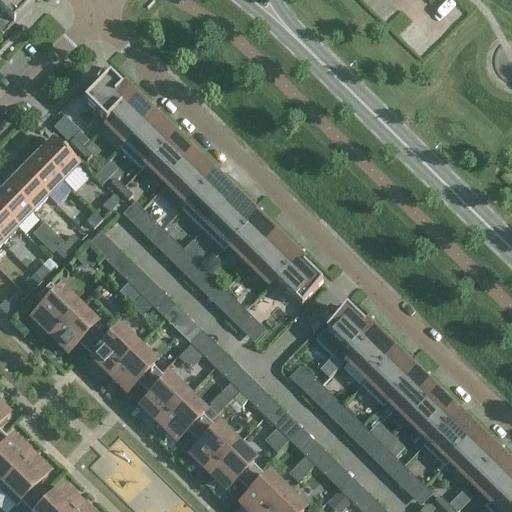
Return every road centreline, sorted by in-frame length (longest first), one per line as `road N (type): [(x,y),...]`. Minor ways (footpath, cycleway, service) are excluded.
road 1 (residential): [(511,425),(94,18)]
road 2 (secondary): [(511,249),(299,39)]
road 3 (residential): [(0,122),(94,18)]
